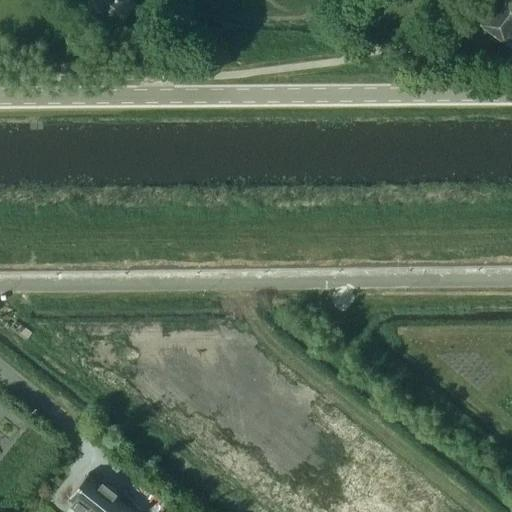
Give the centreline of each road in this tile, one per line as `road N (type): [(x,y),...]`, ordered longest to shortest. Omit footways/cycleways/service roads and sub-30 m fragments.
road 1 (tertiary): [(511,95),(0,98)]
road 2 (unclassified): [(511,274),(0,275)]
